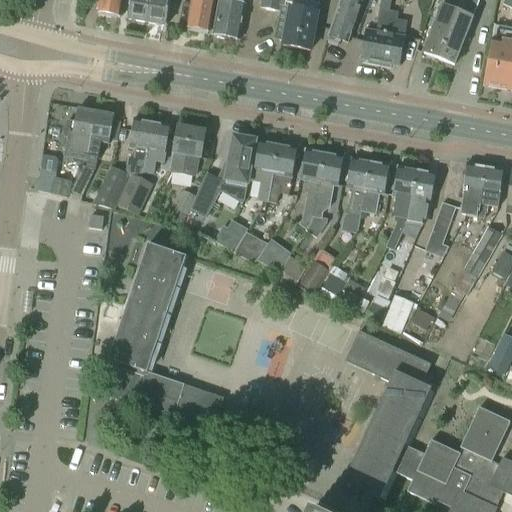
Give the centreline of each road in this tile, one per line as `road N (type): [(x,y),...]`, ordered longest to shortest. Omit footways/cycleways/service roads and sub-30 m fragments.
road 1 (tertiary): [(511,137),(202,79)]
road 2 (tertiary): [(26,68),(202,79)]
road 3 (tertiary): [(202,79),(33,37)]
road 4 (residential): [(0,298),(19,135)]
